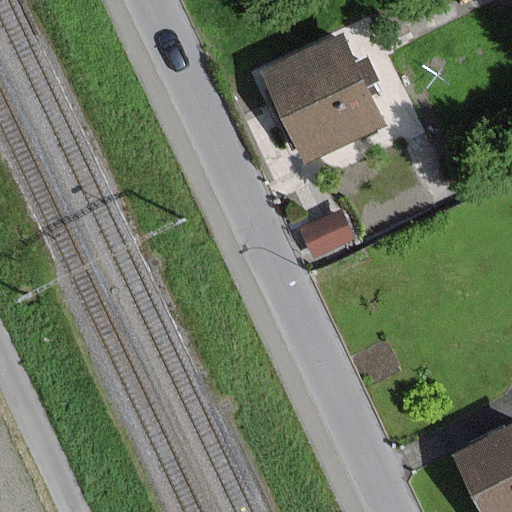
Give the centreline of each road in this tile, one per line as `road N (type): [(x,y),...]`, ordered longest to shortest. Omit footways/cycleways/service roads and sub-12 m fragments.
road 1 (residential): [(152,0),(397,511)]
road 2 (unclassified): [(73,511),(0,359)]
